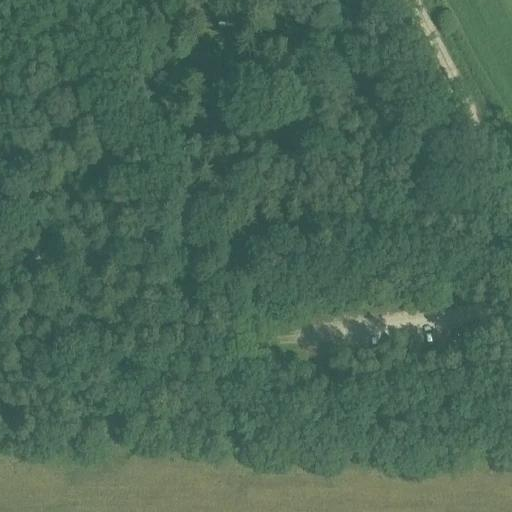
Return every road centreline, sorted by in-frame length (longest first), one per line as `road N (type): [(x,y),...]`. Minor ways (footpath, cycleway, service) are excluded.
road 1 (track): [(0,260),(511,203)]
road 2 (track): [(511,191),(411,0)]
